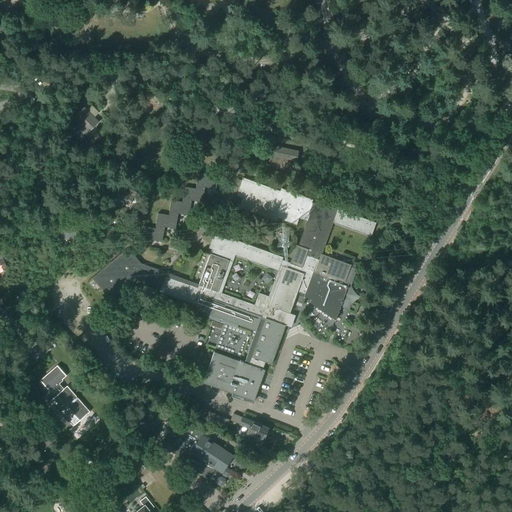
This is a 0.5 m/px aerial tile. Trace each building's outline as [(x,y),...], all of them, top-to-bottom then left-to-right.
[(83,107),(72,118),(80,126),(79,127),(86,134),(99,122),(83,107)] [(101,130),(92,138),(96,143),(105,134),(101,130)] [(296,163),(298,151),(272,146),(270,156),(268,163),(289,167),(290,161),(296,163)] [(12,150),(5,152),(8,159),(14,156),(12,150)] [(42,160),(29,174),(37,183),(51,169),(42,160)] [(209,176),(198,174),(195,189),(184,187),(182,202),(170,200),(168,216),(157,214),(154,229),(143,227),(141,241),(150,242),(150,241),(161,242),(164,227),(175,229),(177,214),(188,216),(191,201),(202,202),(204,187),(215,189),(218,175),(209,174),(209,176)] [(327,208),(311,202),(312,200),(280,188),(279,193),(273,191),(274,189),(242,178),(235,196),(239,198),(239,197),(242,198),(238,208),(270,219),(272,215),(277,217),(276,218),(296,226),(298,218),(307,221),(298,246),(295,245),(289,263),(282,260),(283,258),(230,238),(229,241),(213,235),(208,249),(210,250),(198,284),(141,264),(128,248),(92,278),(111,301),(136,280),(160,289),(158,292),(198,307),(197,310),(255,331),(244,363),(213,352),(202,383),(253,402),(264,370),(262,370),(265,362),(271,364),(285,326),(283,325),(287,313),(289,314),(297,293),(304,296),(311,299),(310,302),(334,319),(334,320),(335,320),(348,284),(350,285),(351,286),(357,270),(350,267),(351,265),(321,254),(333,223),(371,236),(376,223),(328,206),(327,208)] [(137,201),(140,195),(130,190),(128,193),(121,189),(115,199),(128,207),(132,199),(137,201)] [(75,224),(55,229),(58,242),(71,239),(72,241),(79,239),(75,224)] [(212,321),(210,326),(221,330),(223,325),(212,321)] [(65,374),(56,364),(38,379),(48,391),(54,386),(58,391),(48,400),(66,421),(67,421),(72,426),(89,411),(71,390),(69,392),(64,386),(62,388),(57,382),(65,374)] [(197,411),(202,402),(191,397),(187,407),(197,411)] [(225,429),(229,420),(209,411),(205,421),(225,429)] [(251,421),(242,417),(233,413),(230,421),(239,425),(238,425),(248,429),(246,433),(251,436),(254,437),(253,441),(259,444),(261,440),(262,440),(267,428),(251,421)] [(191,431),(180,423),(164,447),(175,455),(174,457),(210,480),(217,470),(220,472),(231,457),(209,442),(210,440),(197,431),(193,428),(191,431)] [(133,426),(128,429),(136,438),(140,434),(133,426)] [(140,434),(136,438),(142,447),(147,443),(140,434)] [(144,467),(151,462),(143,451),(136,457),(144,467)] [(38,465),(17,470),(19,481),(40,477),(38,465)] [(148,511),(153,507),(145,498),(140,502),(144,506),(136,511),(148,511)]
